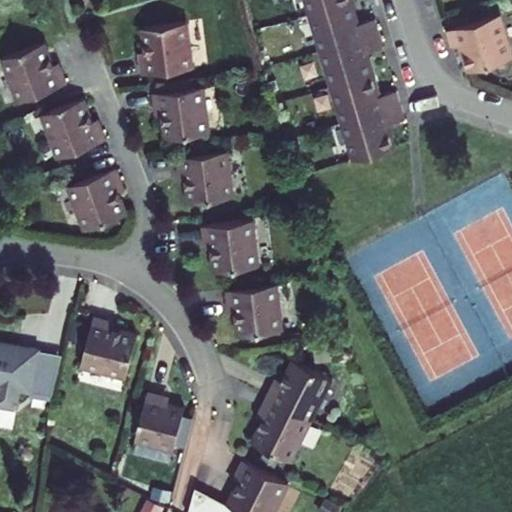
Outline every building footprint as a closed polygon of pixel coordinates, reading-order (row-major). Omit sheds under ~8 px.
[(345,118),(356,155),(400,141),(393,119),(409,114),(405,100),(401,85),(384,91),(377,68),(371,47),(388,43),(383,27),(379,14),(362,20),(356,0),(309,0),(313,11),(323,45),(334,82),(345,118)] [(465,42),(473,67),(511,54),(511,48),(500,13),(451,28),(455,45),(465,42)] [(181,19),(137,25),(141,55),(134,56),(137,72),(188,65),(181,19)] [(0,61),(15,100),(63,81),(57,66),(50,68),(39,40),(0,55),(0,61)] [(205,129),(199,83),(147,91),(150,107),(157,105),(161,135),(205,129)] [(54,155),(103,137),(97,122),(90,125),(80,96),(38,112),(54,155)] [(230,193),(223,147),(172,154),(174,170),(181,169),(186,199),(230,193)] [(119,181),(113,166),(65,184),(82,227),(124,212),(113,183),(119,181)] [(256,261),(249,215),(198,223),(200,239),(207,237),(211,268),(256,261)] [(280,325),(274,279),(222,286),(224,302),(231,301),(236,331),(280,325)] [(103,318),(88,314),(75,365),(121,376),(131,332),(102,325),(103,318)] [(20,345),(0,342),(0,403),(20,406),(22,388),(34,389),(39,347),(30,346),(30,348),(20,347),(20,345)] [(65,352),(39,348),(34,389),(54,392),(65,352)] [(269,377),(262,390),(308,413),(329,372),(289,352),(275,380),(269,377)] [(131,439),(170,448),(181,405),(158,400),(159,393),(143,389),(131,439)] [(308,413),(262,390),(255,404),(262,407),(248,435),(288,454),(308,413)] [(144,466),(117,453),(106,477),(132,490),(144,466)] [(252,511),(267,511),(285,476),(239,453),(231,468),(238,471),(224,498),(252,511)] [(141,511),(161,511),(167,502),(150,494),(141,511)]
